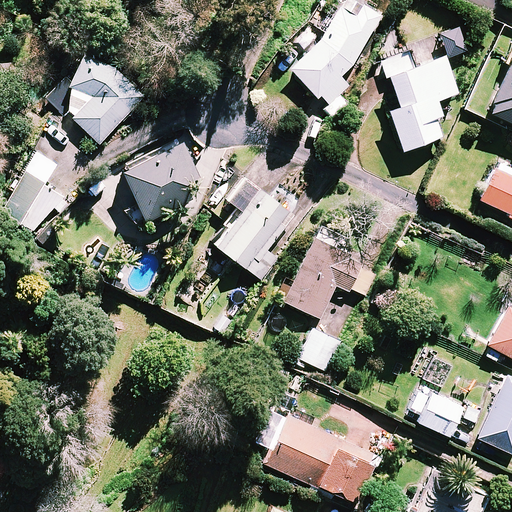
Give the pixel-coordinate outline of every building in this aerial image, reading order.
[(339,76),(354,63),(382,16),(356,0),(347,0),(343,7),(339,4),(324,28),(327,30),(287,68),(317,99),(320,95),(328,103),(347,84),(339,76)] [(511,48),(509,55),(484,111),(511,123),(511,48)] [(68,80),(64,76),(44,98),(69,120),(72,115),(76,119),(74,121),(98,143),(143,95),(115,69),(80,52),(68,80)] [(412,67),(407,52),(381,61),(397,106),(386,110),(401,150),(440,135),(433,117),(440,115),(435,100),(456,92),(443,56),(412,67)] [(202,183),(180,140),(119,171),(144,220),(191,195),(188,190),(202,183)] [(511,165),(508,164),(511,154),(511,151),(500,146),(477,199),(511,214),(511,165)] [(0,211),(30,230),(62,197),(42,184),(54,165),(33,151),(0,203),(0,211)] [(224,200),(233,206),(223,219),(229,224),(213,245),(262,280),(277,259),(266,250),(292,214),(255,187),(241,177),(224,200)] [(377,271),(312,238),(281,299),(318,318),(336,283),(363,297),(377,271)] [(511,308),(507,305),(486,343),(511,357),(511,308)] [(340,341),(311,328),(298,358),(326,371),(340,341)] [(511,377),(503,373),(474,436),(511,453),(511,449),(511,377)] [(447,435),(460,406),(428,392),(426,395),(417,391),(409,408),(419,413),(416,421),(447,435)] [(374,454),(279,416),(260,462),(356,501),(374,454)] [(409,511),(479,511),(477,511),(485,494),(431,468),(409,511)]
